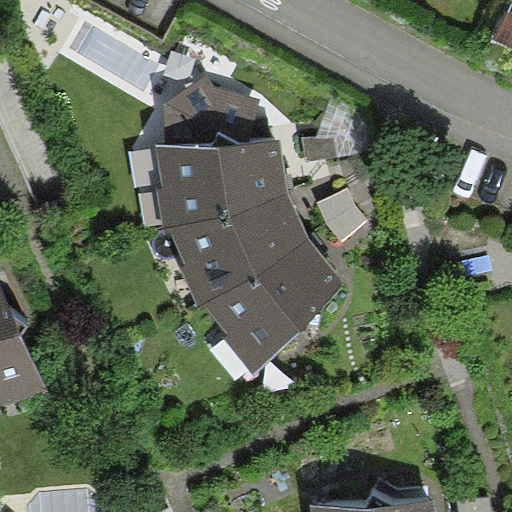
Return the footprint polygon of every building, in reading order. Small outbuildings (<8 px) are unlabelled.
[(281,151),(277,121),(155,125),(166,202),(283,163),(281,151)] [(283,163),(166,202),(202,279),(308,212),(297,190),(283,163)] [(308,212),(202,279),(260,344),(341,250),(323,228),(308,212)] [(0,384),(43,371),(0,276),(0,384)] [(432,511),(431,504),(314,503),(314,511),(432,511)]
